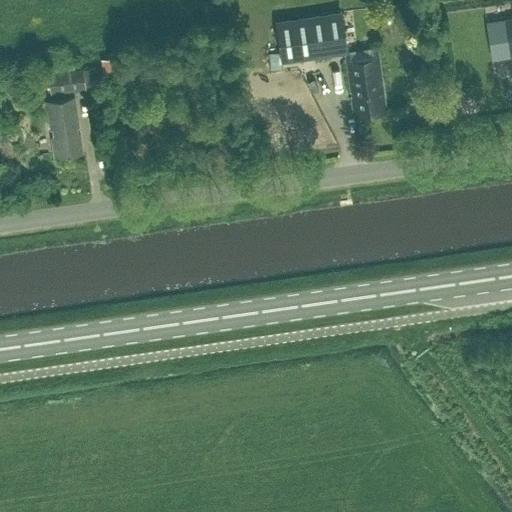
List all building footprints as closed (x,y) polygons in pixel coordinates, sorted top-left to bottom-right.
[(339,11),(276,20),(281,59),(344,50),(339,11)] [(353,113),(385,110),(378,56),(346,60),(353,113)] [(113,74),(112,58),(100,59),(101,75),(113,74)] [(49,93),(84,88),(80,60),(45,66),(49,93)] [(54,156),(82,152),(74,95),(45,99),(54,156)]
